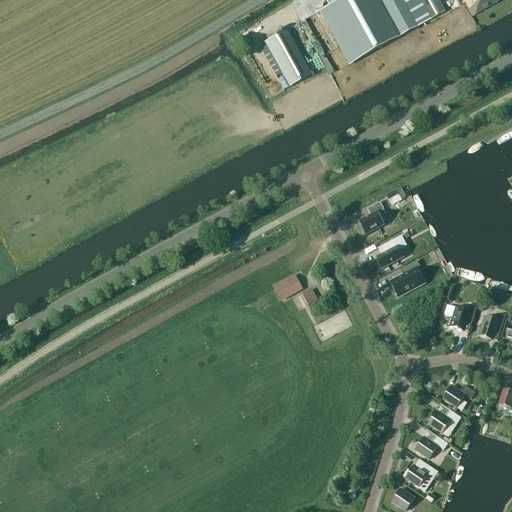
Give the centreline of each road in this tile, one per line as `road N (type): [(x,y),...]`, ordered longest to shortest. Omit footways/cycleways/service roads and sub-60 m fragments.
road 1 (tertiary): [(0,340),(305,171)]
road 2 (unclassified): [(0,135),(261,0)]
road 3 (tertiary): [(305,171),(511,59)]
road 4 (residential): [(405,364),(305,171)]
road 5 (residential): [(371,511),(405,364)]
